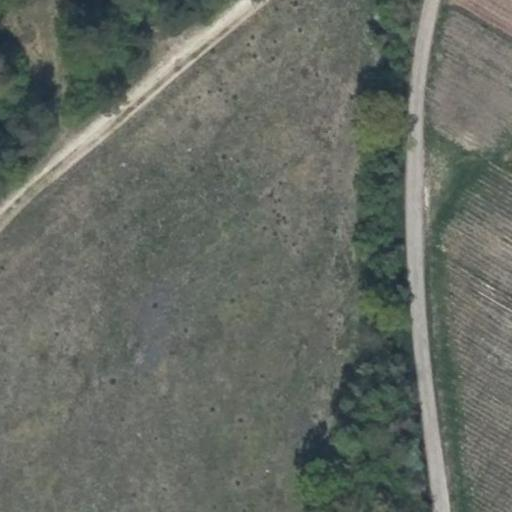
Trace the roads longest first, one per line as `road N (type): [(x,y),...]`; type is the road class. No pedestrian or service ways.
road 1 (unclassified): [(442,0),(431,46),(418,226),(448,511)]
road 2 (track): [(263,0),(0,221)]
